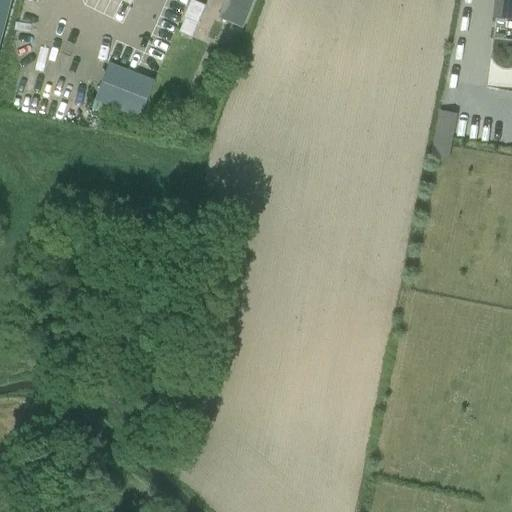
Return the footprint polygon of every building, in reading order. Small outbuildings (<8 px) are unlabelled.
[(0,0),(0,39),(10,0),(0,0)] [(197,24),(205,6),(190,0),(183,18),(184,19),(197,24)] [(225,0),(218,19),(242,29),(253,0),(225,0)] [(511,19),(511,0),(495,0),(493,17),(511,19)] [(108,65),(94,102),(138,119),(152,82),(108,65)] [(179,99),(176,110),(190,114),(192,102),(179,99)] [(204,272),(207,255),(175,248),(172,265),(204,272)] [(139,367),(151,380),(175,357),(162,344),(139,367)]
